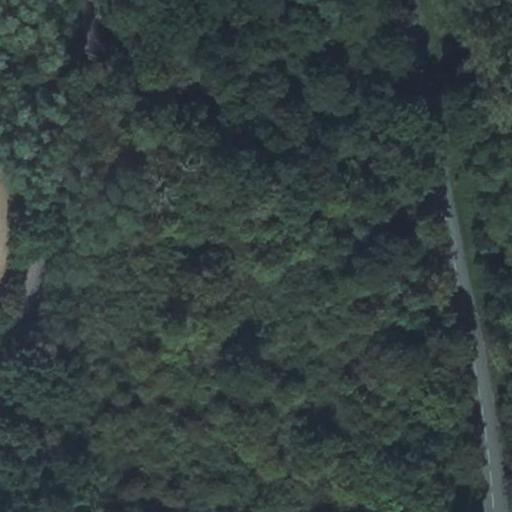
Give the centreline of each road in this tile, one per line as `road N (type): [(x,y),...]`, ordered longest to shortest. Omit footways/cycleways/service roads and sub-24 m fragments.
road 1 (tertiary): [(412,0),(497,511)]
road 2 (unclassified): [(99,0),(49,243),(0,384)]
